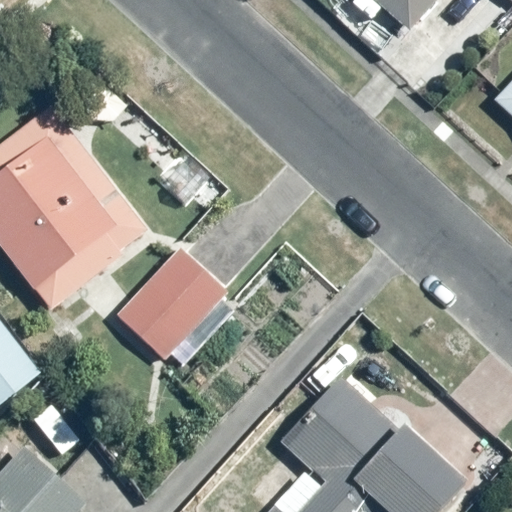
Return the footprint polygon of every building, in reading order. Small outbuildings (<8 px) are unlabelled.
[(511,0),(377,0),(411,29),(437,0),(511,0)] [(511,75),(495,94),(511,110),(511,75)] [(152,238),(53,104),(0,143),(0,239),(54,311),(152,238)] [(171,365),(176,360),(183,368),(237,311),(229,303),(237,295),(181,242),(115,312),(171,365)] [(0,403),(41,371),(0,319),(0,403)] [(408,432),(345,374),(284,441),(310,465),(267,511),(395,511),(396,511),(395,511),(442,511),(474,478),(415,424),(408,432)] [(78,511),(90,499),(28,441),(0,471),(0,511),(78,511)]
